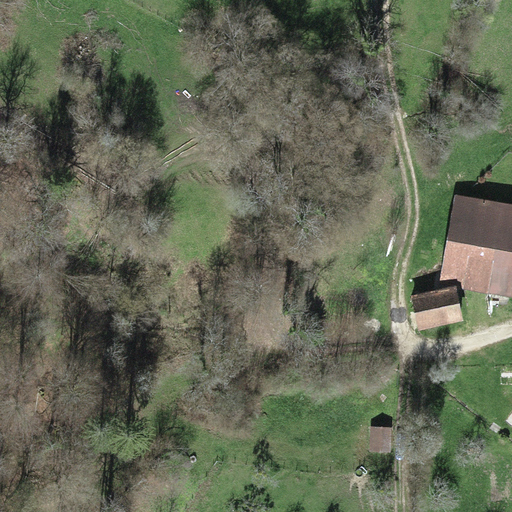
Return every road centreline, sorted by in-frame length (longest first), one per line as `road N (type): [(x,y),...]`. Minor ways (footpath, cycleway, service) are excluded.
road 1 (track): [(379,0),(387,87),(413,194),(398,298),(403,330),(426,346),(446,347),(511,326)]
road 2 (track): [(67,511),(186,382),(285,343),(411,340)]
